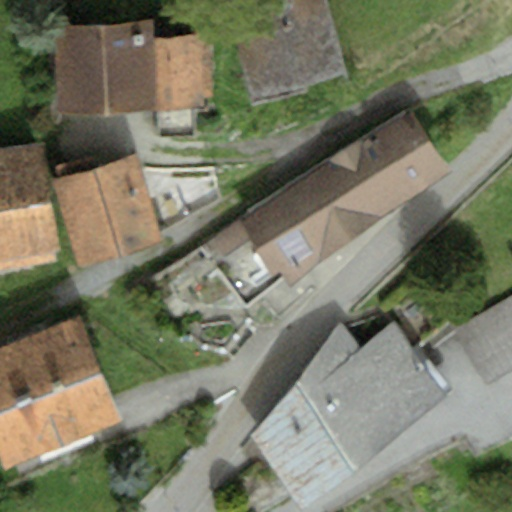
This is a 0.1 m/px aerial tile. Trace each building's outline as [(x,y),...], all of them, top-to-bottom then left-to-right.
[(323,0),(237,0),(223,4),(248,97),(343,72),(323,0)] [(152,20),(52,24),(55,112),(155,108),(153,39),(152,20)] [(211,37),(153,39),(155,108),(214,106),(211,37)] [(409,108),(199,250),(246,308),(279,280),(287,289),(448,173),(409,108)] [(0,258),(51,250),(61,248),(41,141),(0,148),(0,258)] [(56,177),(52,178),(77,264),(161,239),(136,154),(75,172),(72,162),(53,168),(56,177)] [(51,250),(0,258),(0,270),(53,262),(51,250)] [(511,297),(453,330),(485,385),(511,370),(511,297)] [(77,316),(0,347),(0,459),(3,467),(119,420),(77,316)] [(361,347),(340,322),(299,383),(356,470),(446,395),(393,322),(361,347)] [(356,470),(299,383),(252,436),(302,508),(356,470)]
